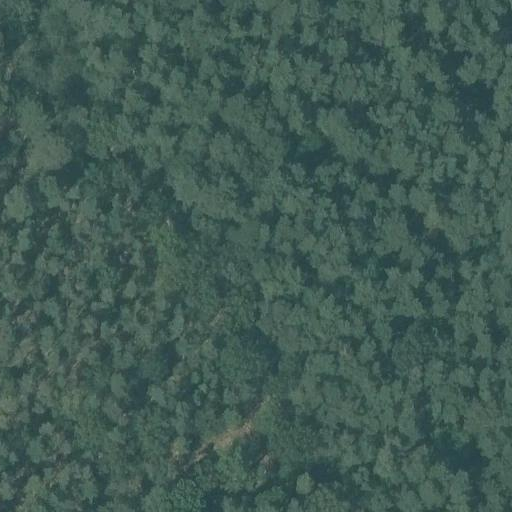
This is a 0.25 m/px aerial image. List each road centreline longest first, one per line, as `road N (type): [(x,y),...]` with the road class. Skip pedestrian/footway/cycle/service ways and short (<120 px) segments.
road 1 (track): [(29,0),(157,198),(338,511)]
road 2 (track): [(128,153),(0,209)]
